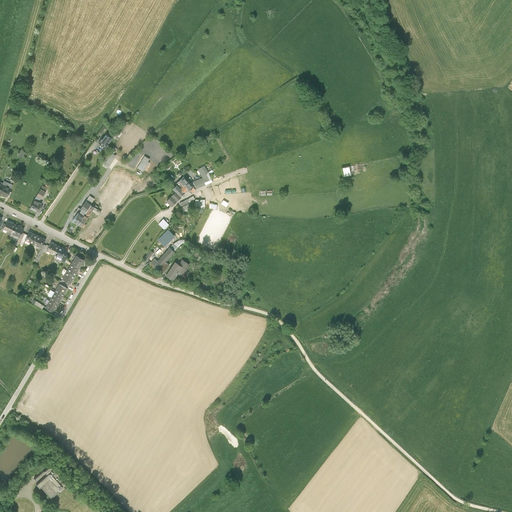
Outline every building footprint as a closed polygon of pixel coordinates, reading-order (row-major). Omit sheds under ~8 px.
[(115,134),(112,139),(117,142),(129,123),(122,119),(116,129),(119,131),(117,135),(115,134)] [(101,139),(98,143),(106,148),(112,139),(106,135),(103,140),(101,139)] [(114,158),(108,155),(103,164),(108,168),(114,158)] [(149,159),(144,156),(137,168),(143,172),(149,163),(147,162),(149,159)] [(208,173),(204,166),(198,170),(203,178),(190,183),(196,189),(212,182),(208,173)] [(348,166),(341,167),(343,176),(350,175),(348,166)] [(190,183),(184,177),(176,184),(177,184),(181,188),(185,192),(188,189),(191,193),(196,189),(190,183)] [(3,183),(0,188),(0,192),(7,196),(14,182),(6,178),(3,183)] [(181,188),(177,184),(173,189),(176,191),(167,201),(172,206),(185,192),(181,188)] [(43,186),(36,198),(42,201),(49,189),(43,186)] [(80,212),(84,215),(87,217),(91,212),(97,216),(100,211),(91,205),(94,199),(89,195),(81,208),(82,209),(80,212)] [(35,200),(30,209),(37,213),(42,204),(35,200)] [(192,208),(187,200),(180,204),(184,212),(192,208)] [(72,221),(78,225),(84,215),(80,212),(79,212),(72,221)] [(78,225),(83,228),(89,218),(87,217),(84,215),(78,225)] [(163,219),(159,224),(164,229),(169,225),(163,219)] [(16,224),(8,220),(6,224),(3,229),(12,233),(16,224)] [(24,228),(16,224),(12,233),(20,237),(22,232),(24,228)] [(168,230),(158,239),(164,246),(174,236),(168,230)] [(27,235),(25,239),(33,244),(37,236),(29,232),(27,235)] [(37,236),(33,244),(41,248),(43,244),(45,240),(37,236)] [(49,246),(47,251),(55,255),(59,246),(51,242),(49,246)] [(41,248),(35,261),(38,262),(43,251),(46,246),(43,244),(41,248)] [(59,246),(55,255),(63,259),(65,254),(67,251),(59,246)] [(152,263),(162,272),(169,264),(165,261),(174,251),(170,248),(158,261),(155,259),(152,263)] [(85,261),(77,256),(72,264),(81,269),(85,261)] [(175,262),(166,275),(173,280),(178,272),(183,274),(189,264),(182,260),(179,264),(175,262)] [(81,269),(72,264),(67,271),(76,277),(81,269)] [(76,277),(67,271),(63,279),(70,284),(71,285),(76,277)] [(67,288),(60,284),(55,292),(63,297),(69,289),(67,288)] [(63,297),(55,292),(55,293),(52,297),(50,301),(58,306),(63,297)] [(58,306),(50,301),(45,309),(53,314),(58,306)] [(68,484),(52,466),(45,472),(48,475),(37,485),(41,488),(42,487),(52,497),(59,491),(60,492),(66,487),(65,486),(68,484)]
